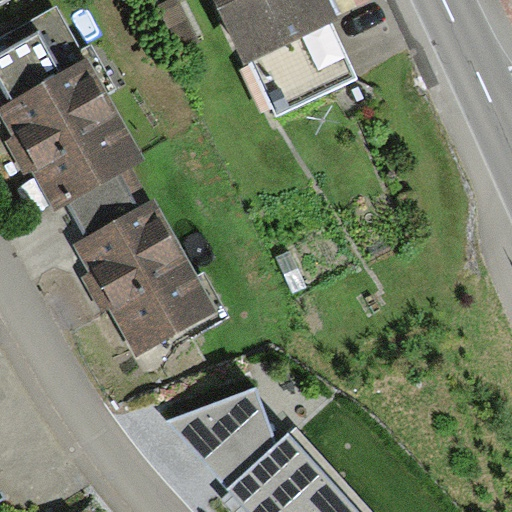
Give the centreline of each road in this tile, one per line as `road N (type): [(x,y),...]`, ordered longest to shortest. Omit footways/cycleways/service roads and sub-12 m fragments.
road 1 (residential): [(137,511),(0,282)]
road 2 (secondary): [(442,0),(511,148)]
